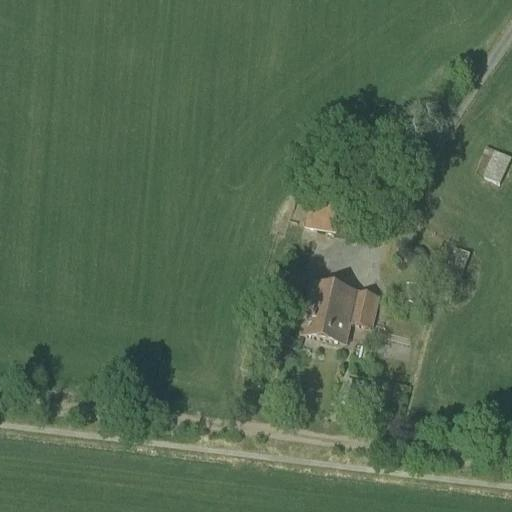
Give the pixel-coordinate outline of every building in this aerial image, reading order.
[(474,176),(499,188),(511,162),(486,150),(474,176)] [(388,180),(374,174),(364,196),(379,202),(388,180)] [(304,232),(359,246),(367,214),(312,201),(304,232)] [(435,298),(450,305),(470,257),(455,251),(435,298)] [(311,286),(300,339),(346,349),(350,328),(373,333),(380,301),(311,286)] [(241,372),(256,376),(268,329),(253,325),(241,372)] [(368,393),(369,387),(346,381),(340,406),(372,414),(376,395),(368,393)]
